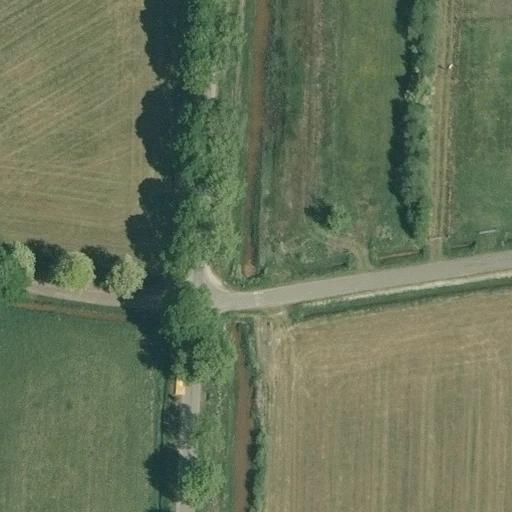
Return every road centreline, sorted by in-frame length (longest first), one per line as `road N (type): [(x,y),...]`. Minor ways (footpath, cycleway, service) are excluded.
road 1 (unclassified): [(196,303),(511,261)]
road 2 (unclassified): [(196,303),(208,0)]
road 3 (unclassified): [(184,511),(196,303)]
road 4 (track): [(196,303),(0,282)]
